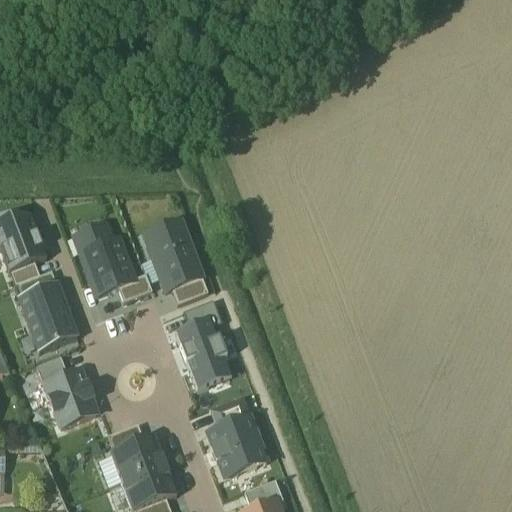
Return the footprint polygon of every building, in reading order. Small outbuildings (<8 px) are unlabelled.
[(30,223),(0,224),(0,255),(8,278),(9,277),(34,268),(45,264),(30,223)] [(202,285),(180,227),(142,241),(164,299),(171,296),(201,285),(202,285)] [(106,230),(71,244),(94,303),(118,294),(135,288),(134,286),(118,244),(112,247),(106,230)] [(34,268),(9,277),(15,291),(39,281),(34,268)] [(22,303),(55,290),(50,278),(18,291),(22,303)] [(145,282),(134,286),(135,288),(118,294),(123,309),(151,298),(145,282)] [(201,285),(171,296),(177,312),(207,300),(201,285)] [(76,342),(56,290),(55,290),(22,303),(17,305),(37,357),(76,342)] [(182,319),(187,333),(208,325),(211,333),(220,330),(212,307),(182,319)] [(230,384),(223,364),(226,363),(218,343),(216,344),(211,333),(208,325),(187,333),(175,338),(180,353),(179,354),(184,369),(186,368),(197,396),(230,384)] [(36,372),(43,390),(67,381),(60,363),(36,372)] [(97,420),(80,375),(67,381),(43,390),(60,434),(97,420)] [(217,434),(249,422),(242,403),(209,415),(217,434)] [(266,468),(249,422),(217,434),(206,438),(223,484),(266,468)] [(108,442),(113,455),(142,444),(137,431),(108,442)] [(109,457),(121,487),(166,470),(159,452),(158,453),(153,440),(142,444),(113,455),(109,457)] [(166,470),(121,487),(130,511),(145,511),(165,505),(177,500),(172,488),(173,487),(166,470)] [(244,499),(249,511),(262,511),(276,507),(277,508),(282,506),(274,487),(244,499)]
